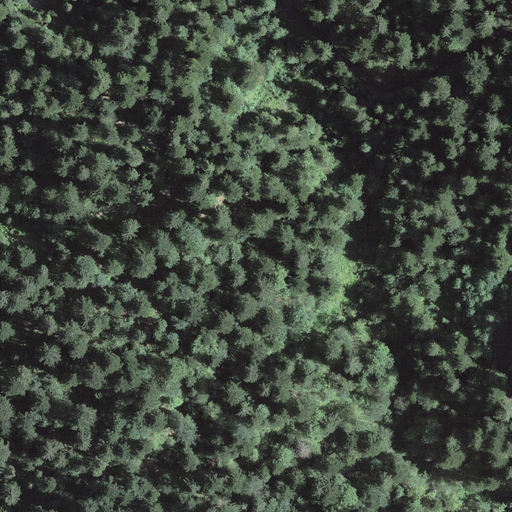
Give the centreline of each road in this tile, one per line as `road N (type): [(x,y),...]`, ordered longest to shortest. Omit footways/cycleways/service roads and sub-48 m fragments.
road 1 (track): [(0,149),(70,120),(116,119),(154,141),(170,172),(160,205),(103,211),(83,225),(80,238),(89,260),(154,301),(174,329),(170,360),(98,417),(88,487),(98,511)]
road 2 (track): [(284,0),(380,83),(410,80),(511,27)]
